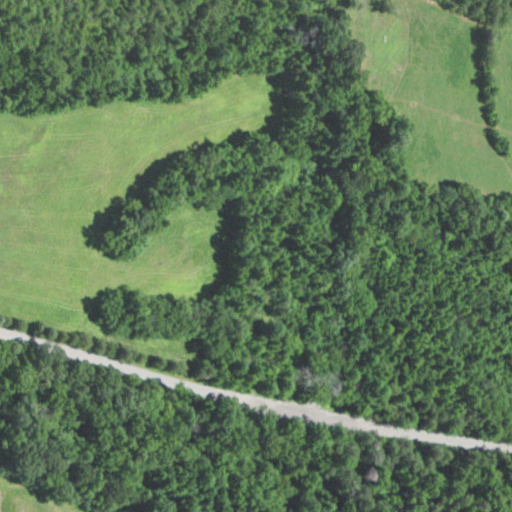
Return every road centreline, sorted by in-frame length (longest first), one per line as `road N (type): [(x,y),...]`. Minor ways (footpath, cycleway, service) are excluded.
road 1 (residential): [(0,329),(268,407)]
road 2 (residential): [(335,422),(511,453)]
